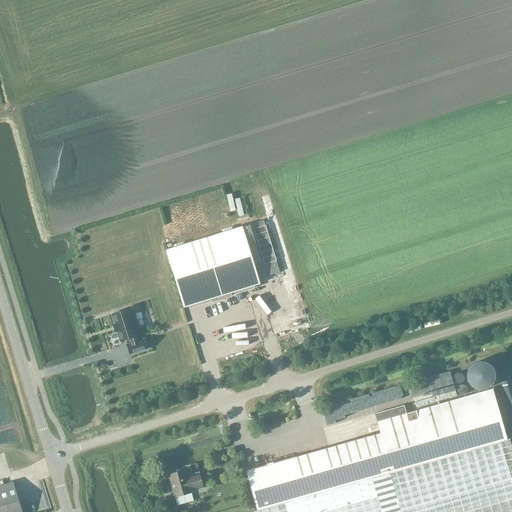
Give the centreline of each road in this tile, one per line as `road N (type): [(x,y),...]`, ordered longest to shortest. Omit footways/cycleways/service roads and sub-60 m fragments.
road 1 (residential): [(50,456),(511,312)]
road 2 (unclassified): [(50,456),(0,290)]
